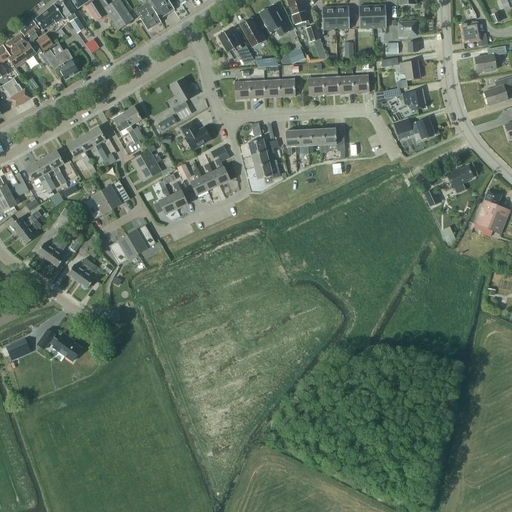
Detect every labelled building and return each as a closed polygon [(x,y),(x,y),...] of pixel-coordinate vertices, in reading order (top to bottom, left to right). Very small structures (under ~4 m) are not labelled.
[(84,30),(76,18),(74,14),(75,12),(67,0),(59,0),(55,3),(66,19),(67,18),(77,34),(84,30)] [(95,0),(94,1),(92,0),(71,0),(77,9),(84,4),(95,22),(107,14),(105,12),(96,0),(95,0)] [(118,30),(133,20),(119,0),(116,0),(109,6),(104,9),(118,30)] [(146,0),(148,2),(159,19),(169,12),(173,9),(166,0),(146,0)] [(304,12),(305,12),(300,0),(287,0),(287,1),(292,16),(295,25),(302,23),(303,27),(309,25),(304,12)] [(511,0),(500,0),(504,9),(509,7),(510,9),(511,7),(511,0)] [(147,30),(160,23),(148,3),(135,10),(147,30)] [(55,24),(63,18),(61,16),(62,16),(54,5),(35,20),(43,31),(54,22),(55,24)] [(288,32),(273,5),(265,10),(264,9),(259,12),(260,13),(258,14),(264,23),(263,24),(266,29),(267,28),(270,34),(276,31),(279,37),(288,32)] [(372,6),(372,30),(386,29),(385,5),(372,6)] [(359,30),(372,30),(372,6),(358,6),(359,30)] [(322,31),(335,31),(335,7),(321,8),(322,31)] [(335,7),(335,31),(349,30),(348,7),(335,7)] [(493,24),(500,22),(497,13),(490,16),(493,24)] [(240,24),(239,25),(248,40),(250,44),(252,48),(258,45),(265,41),(261,32),(259,33),(250,18),(245,21),(244,21),(241,23),(240,24)] [(21,34),(28,43),(36,54),(40,51),(33,41),(38,37),(36,36),(37,35),(34,33),(39,29),(33,22),(20,32),(21,34)] [(476,24),(476,22),(471,23),(471,24),(468,25),(467,25),(465,23),(461,24),(460,26),(459,26),(462,44),(480,41),(481,48),(487,47),(485,34),(479,35),(477,23),(476,24)] [(399,39),(406,39),(406,37),(416,36),(415,23),(398,24),(399,39)] [(309,43),(320,40),(315,26),(305,29),(309,43)] [(247,50),(246,46),(242,49),(236,39),(236,40),(230,30),(218,37),(227,53),(234,49),(244,66),(254,61),(253,60),(247,50)] [(36,54),(28,43),(21,34),(5,44),(12,54),(13,56),(8,59),(15,69),(36,54)] [(34,42),(41,52),(49,46),(51,45),(44,35),(34,42)] [(92,43),(84,46),(90,56),(97,52),(92,43)] [(344,43),(344,59),(352,58),(352,43),(344,43)] [(408,53),(417,52),(416,43),(407,43),(408,53)] [(63,51),(58,44),(45,53),(44,52),(42,53),(43,54),(42,55),(54,70),(58,68),(64,80),(78,72),(71,60),(72,60),(67,51),(65,50),(63,51)] [(385,55),(398,55),(398,44),(385,44),(385,55)] [(0,78),(7,75),(0,64),(0,63),(10,57),(3,46),(0,47),(0,78)] [(477,72),(495,69),(493,55),(506,53),(504,46),(487,49),(488,55),(474,58),(477,72)] [(336,63),(337,48),(326,48),(326,62),(336,63)] [(303,58),(300,50),(287,55),(290,64),(303,58)] [(382,68),(397,66),(396,59),(381,61),(382,68)] [(419,79),(417,61),(399,64),(401,74),(405,74),(406,81),(419,79)] [(252,78),(265,78),(264,69),(251,70),(252,78)] [(352,77),(353,94),(368,93),(367,76),(352,77)] [(488,106),(507,100),(505,92),(511,89),(511,78),(511,76),(494,82),(496,88),(483,92),(488,106)] [(338,95),(353,94),(352,77),(338,78),(338,95)] [(35,93),(40,90),(31,78),(27,82),(35,93)] [(324,96),(338,95),(338,78),(323,79),(324,96)] [(17,85),(14,79),(1,86),(6,93),(7,92),(10,98),(9,99),(15,108),(30,98),(24,89),(22,91),(18,84),(17,85)] [(182,79),(170,86),(180,104),(171,109),(175,115),(176,114),(188,108),(185,102),(193,97),(182,79)] [(309,96),(324,96),(323,79),(308,79),(309,96)] [(279,81),(280,98),(295,97),(294,80),(279,81)] [(265,99),(280,98),(279,81),(264,82),(265,99)] [(250,100),(265,99),(264,82),(249,83),(250,100)] [(235,100),(250,100),(249,83),(234,83),(235,100)] [(384,99),(400,96),(399,89),(383,92),(384,99)] [(425,108),(421,91),(404,94),(401,95),(404,105),(410,104),(411,111),(425,108)] [(384,99),(383,92),(375,93),(375,101),(384,99)] [(130,126),(141,120),(134,107),(123,113),(130,126)] [(133,131),(130,126),(123,113),(112,119),(120,132),(126,129),(134,143),(130,146),(133,152),(142,147),(139,141),(133,131)] [(392,124),(398,120),(394,115),(389,118),(392,124)] [(162,132),(177,123),(172,116),(158,124),(162,132)] [(397,136),(412,131),(408,118),(392,124),(397,136)] [(434,136),(428,119),(411,124),(415,134),(418,133),(421,140),(434,136)] [(197,130),(192,121),(179,128),(184,138),(192,152),(212,141),(204,127),(197,130)] [(97,151),(103,161),(107,159),(101,149),(99,144),(105,141),(98,128),(87,134),(95,147),(97,151)] [(137,128),(133,131),(139,141),(143,138),(137,128)] [(322,146),(320,146),(320,153),(325,153),(325,150),(328,150),(328,146),(336,145),(335,129),(321,130),(322,146)] [(300,147),(307,147),(310,146),(309,130),(297,131),(297,147),(295,147),(295,155),(300,154),(300,147)] [(312,146),(320,146),(322,146),(321,130),(309,130),(310,146),(307,147),(308,154),(313,154),(312,146)] [(291,147),(295,147),(297,147),(297,131),(285,132),(285,147),(283,148),(283,155),(291,155),(291,147)] [(84,153),(85,152),(95,147),(87,134),(77,140),(84,153)] [(266,153),(267,155),(274,153),(273,149),(278,148),(276,141),(264,144),(263,139),(247,144),(250,157),(266,153)] [(87,157),(85,152),(84,153),(77,140),(66,146),(74,159),(80,155),(88,170),(93,167),(87,157)] [(127,155),(133,152),(130,146),(124,149),(127,155)] [(154,162),(153,160),(150,154),(155,150),(153,146),(147,149),(148,151),(131,161),(137,171),(154,162)] [(229,159),(223,146),(210,152),(213,159),(218,157),(221,163),(229,159)] [(99,164),(103,161),(97,151),(93,154),(99,164)] [(45,158),(53,170),(55,175),(60,172),(57,168),(63,164),(56,152),(46,158),(45,158)] [(269,162),(267,155),(266,153),(250,157),(253,169),(269,165),(270,167),(276,165),(277,165),(276,161),(269,162)] [(154,162),(137,171),(144,182),(160,172),(155,164),(161,161),(159,156),(153,160),(154,162)] [(48,174),(53,170),(45,158),(35,163),(43,176),(45,181),(50,178),(48,174)] [(212,173),(218,186),(229,181),(219,159),(214,161),(216,166),(218,165),(219,169),(212,173)] [(32,182),(43,176),(35,163),(25,169),(32,182)] [(185,164),(176,168),(182,181),(191,177),(185,164)] [(212,173),(208,164),(203,166),(206,171),(207,170),(209,174),(201,178),(207,191),(218,186),(212,173)] [(278,173),(276,165),(270,167),(269,165),(253,169),(256,180),(272,176),(272,179),(280,177),(279,173),(278,173)] [(473,178),(467,167),(460,170),(460,169),(446,175),(452,189),(453,188),(456,193),(458,194),(463,191),(464,189),(462,184),(466,182),(465,181),(473,178)] [(201,178),(197,169),(192,171),(195,176),(196,175),(198,179),(190,183),(196,196),(207,191),(201,178)] [(61,185),(66,183),(60,172),(55,175),(61,185)] [(19,174),(13,176),(18,185),(23,182),(19,174)] [(45,181),(51,191),(56,189),(50,178),(45,181)] [(47,194),(51,191),(45,181),(41,183),(47,194)] [(100,191),(112,211),(122,205),(121,205),(130,200),(119,181),(111,186),(110,185),(100,191)] [(15,192),(26,187),(23,182),(18,185),(8,190),(5,184),(0,186),(0,200),(11,195),(15,193),(15,192)] [(169,197),(170,196),(164,183),(163,182),(158,184),(163,195),(165,194),(166,198),(158,202),(165,215),(176,210),(169,197)] [(169,197),(176,210),(187,205),(177,183),(172,185),(174,190),(175,189),(177,193),(170,196),(169,197)] [(15,192),(15,193),(17,197),(28,191),(26,187),(15,192)] [(430,207),(439,203),(433,190),(424,194),(430,207)] [(497,206),(501,196),(488,190),(474,224),(483,228),(480,233),(490,237),(492,231),(500,235),(509,211),(497,206)] [(102,217),(112,211),(100,191),(90,197),(91,197),(82,202),(93,221),(101,216),(102,217)] [(52,197),(55,207),(63,205),(60,194),(52,197)] [(16,206),(11,195),(0,200),(0,206),(3,212),(16,206)] [(25,206),(29,212),(38,205),(34,200),(34,199),(25,206)] [(70,222),(79,209),(69,202),(60,215),(70,222)] [(18,235),(36,221),(36,220),(41,216),(37,211),(32,215),(28,219),(29,220),(24,224),(20,218),(10,226),(18,235)] [(36,221),(18,235),(25,245),(35,238),(30,231),(35,228),(36,230),(41,226),(36,221)] [(126,236),(137,255),(148,249),(147,249),(156,244),(145,225),(136,230),(126,236)] [(450,229),(441,233),(447,245),(455,241),(450,229)] [(64,237),(60,241),(66,246),(70,240),(66,236),(65,238),(64,237)] [(127,261),(137,255),(126,236),(116,242),(108,247),(119,266),(127,261)] [(47,261),(60,241),(55,237),(52,242),(53,243),(50,248),(44,243),(37,253),(47,261)] [(75,253),(81,244),(76,240),(70,249),(75,253)] [(60,241),(47,261),(57,268),(64,258),(58,253),(61,249),(63,250),(66,246),(60,241)] [(77,282),(91,263),(90,263),(94,258),(89,254),(85,259),(82,263),(83,265),(80,269),(74,265),(67,275),(77,282)] [(91,263),(77,282),(87,289),(94,279),(88,275),(91,270),(93,271),(96,267),(91,263)] [(110,274),(114,269),(107,264),(103,269),(110,274)] [(118,287),(121,281),(115,278),(112,284),(118,287)] [(494,297),(495,290),(487,289),(486,295),(494,297)] [(57,341),(53,338),(55,335),(47,330),(37,345),(44,350),(49,343),(54,346),(53,348),(72,362),(81,349),(69,340),(70,339),(63,334),(57,341)] [(6,348),(11,360),(30,352),(27,345),(16,350),(14,344),(6,348)]
